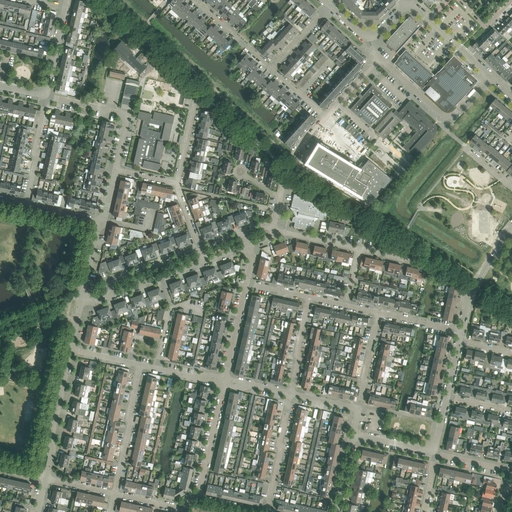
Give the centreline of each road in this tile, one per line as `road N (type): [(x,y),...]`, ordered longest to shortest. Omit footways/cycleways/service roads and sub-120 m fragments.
road 1 (residential): [(490,75),(447,117),(380,59)]
road 2 (residential): [(115,169),(122,115),(46,96)]
road 3 (residential): [(46,479),(70,349)]
road 4 (residential): [(113,494),(140,365)]
road 5 (residential): [(266,511),(290,393)]
